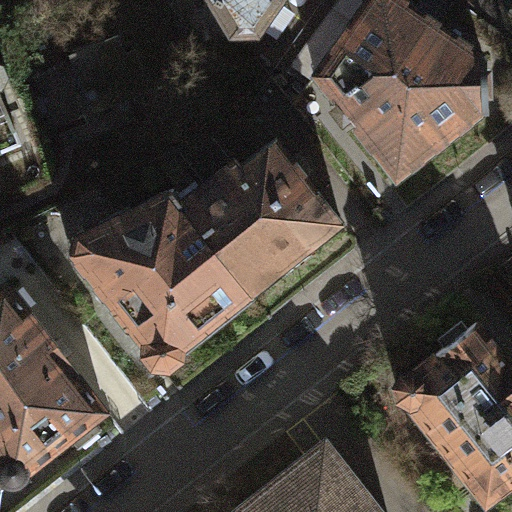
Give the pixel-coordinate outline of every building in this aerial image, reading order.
[(259,34),(281,0),(214,0),(235,34),(259,34)] [(405,0),(365,0),(313,72),(397,177),(487,105),(488,58),(405,0)] [(117,34),(70,53),(96,113),(152,89),(135,49),(125,53),(117,34)] [(0,153),(21,145),(0,96),(0,87),(7,79),(6,67),(0,61),(0,153)] [(251,291),(341,221),(276,138),(240,165),(233,156),(178,199),(251,291)] [(159,363),(251,291),(178,199),(168,187),(75,234),(73,255),(159,363)] [(107,408),(7,282),(0,286),(0,471),(5,480),(16,481),(24,478),(27,469),(107,408)] [(511,368),(474,320),(395,381),(488,500),(511,480),(511,368)] [(378,511),(322,441),(231,511),(378,511)]
